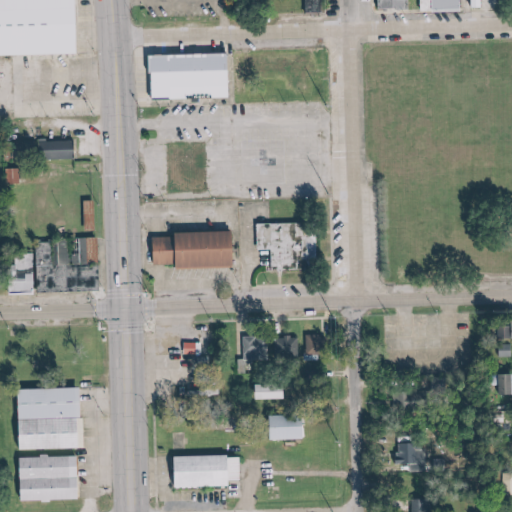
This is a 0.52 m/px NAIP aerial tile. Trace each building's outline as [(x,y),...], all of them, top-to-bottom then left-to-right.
[(0,0),(0,55),(83,54),(82,0),(0,0)] [(142,0),(143,14),(215,12),(214,0),(142,0)] [(305,0),(306,14),(324,13),(323,0),(305,0)] [(464,10),(463,0),(381,0),(382,10),(412,9),(411,0),(422,0),(423,11),(464,10)] [(245,53),(246,93),(257,93),(257,77),(300,76),(300,92),(321,92),(320,51),(245,53)] [(225,53),(144,55),(145,73),(147,73),(148,100),(226,98),(225,53)] [(43,141),(42,159),(78,160),(79,142),(43,141)] [(201,144),(167,145),(168,191),(202,190),(201,144)] [(7,169),(7,184),(21,184),(20,168),(7,169)] [(260,224),(261,250),(274,250),(275,270),(321,269),(319,223),(260,224)] [(162,235),(163,265),(185,264),(186,272),(241,270),(239,228),(185,230),(186,235),(162,235)] [(15,294),(101,291),(100,264),(101,264),(100,239),(38,241),(38,254),(13,255),(15,294)] [(329,335),(307,335),(308,360),(321,360),(321,355),(329,355),(329,335)] [(246,359),(271,360),(271,338),(246,337),(246,359)] [(301,357),(301,337),(278,338),(278,358),(301,357)] [(193,340),(194,357),(211,356),(211,340),(193,340)] [(199,343),(187,343),(186,354),(199,354),(199,343)] [(511,374),(502,374),(502,395),(511,394),(511,374)] [(259,385),(259,400),(288,399),(288,384),(259,385)] [(25,450),(87,448),(86,388),(24,390),(25,450)] [(396,406),(411,406),(411,388),(396,388),(396,406)] [(274,440),(309,439),(309,415),(273,416),(274,440)] [(398,444),(399,468),(423,467),(422,443),(398,444)] [(234,487),(234,481),(245,480),(244,455),(179,458),(180,488),(234,487)] [(23,501),(83,500),(83,457),(23,458),(23,501)] [(430,511),(430,500),(409,500),(409,511),(430,511)]
